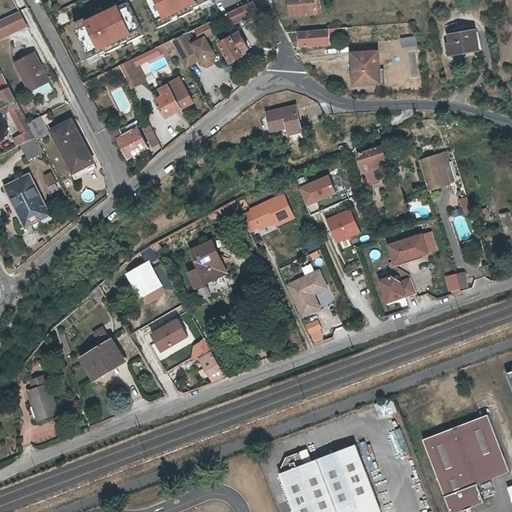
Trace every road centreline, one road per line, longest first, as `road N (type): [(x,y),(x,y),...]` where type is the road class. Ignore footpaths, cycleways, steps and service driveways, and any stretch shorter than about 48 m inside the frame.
road 1 (residential): [(511,282),(164,406),(0,475)]
road 2 (residential): [(294,69),(345,104),(430,105),(511,124)]
road 3 (residential): [(125,191),(31,0)]
road 4 (residential): [(125,191),(270,77),(294,69)]
road 5 (residential): [(10,290),(125,191)]
